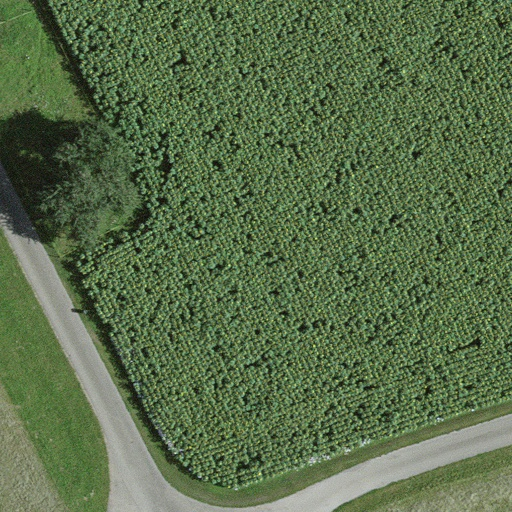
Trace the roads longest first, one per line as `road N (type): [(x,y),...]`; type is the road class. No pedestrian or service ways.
road 1 (unclassified): [(0,193),(164,511)]
road 2 (residential): [(511,429),(403,462),(293,511)]
